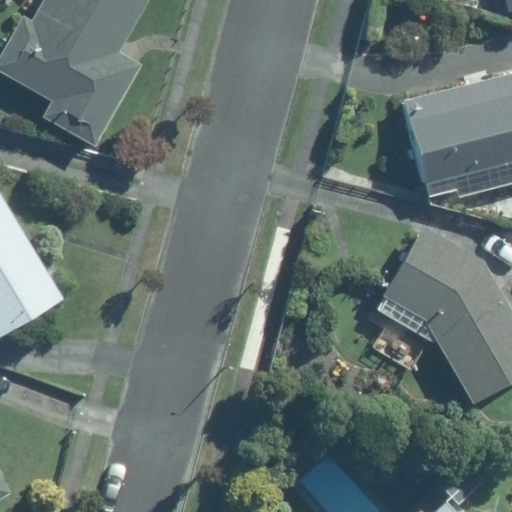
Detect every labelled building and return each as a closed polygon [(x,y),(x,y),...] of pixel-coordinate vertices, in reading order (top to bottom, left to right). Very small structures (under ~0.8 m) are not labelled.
[(44,0),(2,74),(50,102),(40,120),(88,148),(134,70),(107,54),(138,0),(44,0)] [(511,76),(400,104),(425,205),(511,183),(511,76)] [(0,340),(58,303),(0,211),(0,340)] [(511,321),(481,265),(416,227),(384,294),(424,320),(469,404),(511,380),(511,321)] [(445,511),(437,502),(425,511),(445,511)]
